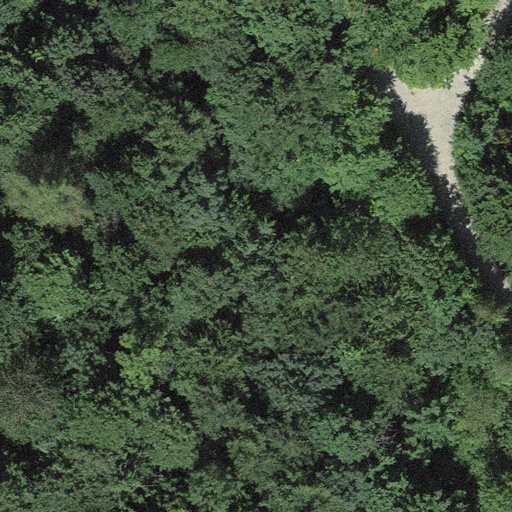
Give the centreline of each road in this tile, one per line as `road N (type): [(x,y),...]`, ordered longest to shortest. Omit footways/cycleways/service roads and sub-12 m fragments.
road 1 (track): [(511,302),(431,172),(355,0)]
road 2 (track): [(511,1),(476,44),(452,91),(431,172)]
